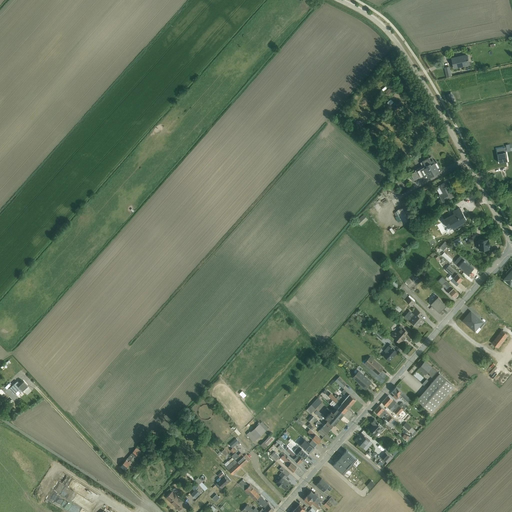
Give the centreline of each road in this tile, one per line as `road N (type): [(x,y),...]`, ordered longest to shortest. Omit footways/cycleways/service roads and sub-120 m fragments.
road 1 (unclassified): [(511,244),(277,511)]
road 2 (residential): [(511,244),(409,60),(383,27),(339,0)]
